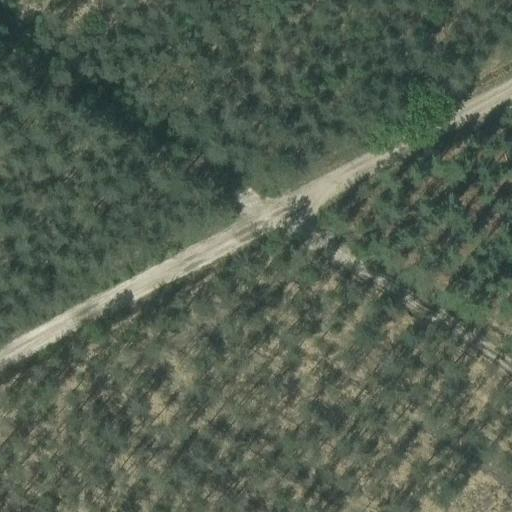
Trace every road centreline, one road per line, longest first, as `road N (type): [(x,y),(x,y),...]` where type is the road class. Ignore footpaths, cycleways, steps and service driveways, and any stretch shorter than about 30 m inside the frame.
road 1 (track): [(511,84),(0,360)]
road 2 (track): [(279,214),(511,364)]
